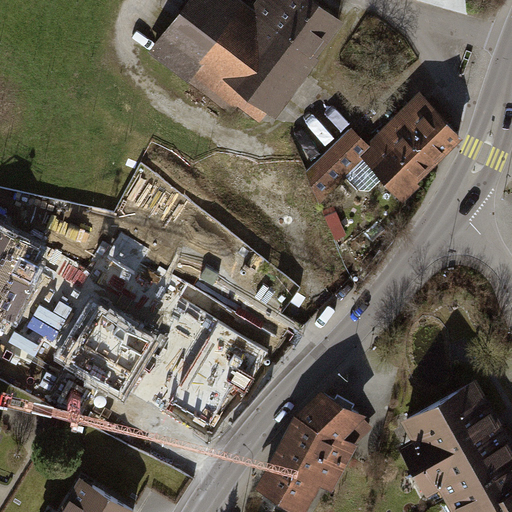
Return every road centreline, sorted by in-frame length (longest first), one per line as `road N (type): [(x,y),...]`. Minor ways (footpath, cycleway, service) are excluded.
road 1 (tertiary): [(200,511),(271,415),(460,205)]
road 2 (tertiary): [(460,205),(485,154),(511,54)]
road 3 (residential): [(378,0),(511,43)]
